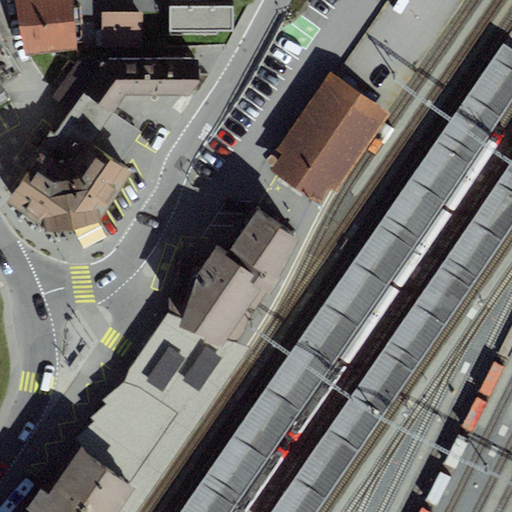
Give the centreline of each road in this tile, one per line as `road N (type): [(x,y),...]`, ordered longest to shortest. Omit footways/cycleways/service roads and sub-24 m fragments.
road 1 (residential): [(279,0),(185,148),(133,252),(117,270),(30,298)]
road 2 (tertiary): [(30,298),(39,334),(36,383),(0,457)]
